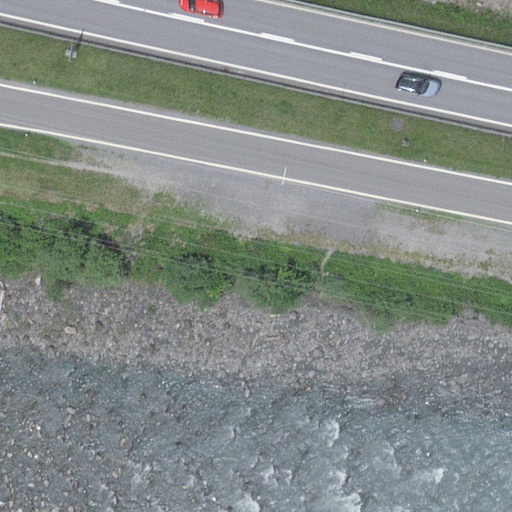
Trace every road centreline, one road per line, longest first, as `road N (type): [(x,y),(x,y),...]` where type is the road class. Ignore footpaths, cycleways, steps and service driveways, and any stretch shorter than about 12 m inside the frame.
road 1 (tertiary): [(0,86),(511,208)]
road 2 (primary): [(511,90),(104,0)]
